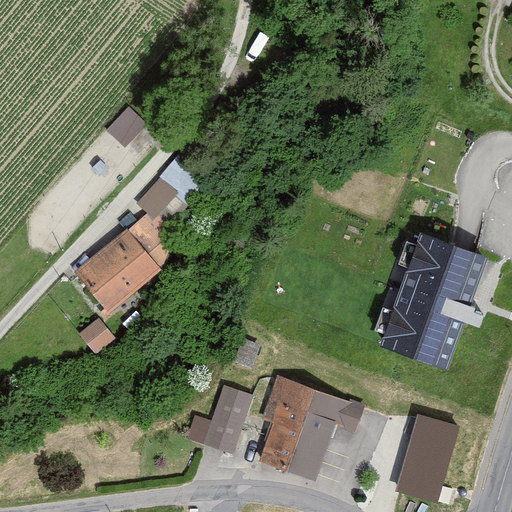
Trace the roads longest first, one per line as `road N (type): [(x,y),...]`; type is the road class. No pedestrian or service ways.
road 1 (residential): [(0,328),(208,98),(246,0)]
road 2 (residential): [(56,511),(298,498),(331,511)]
